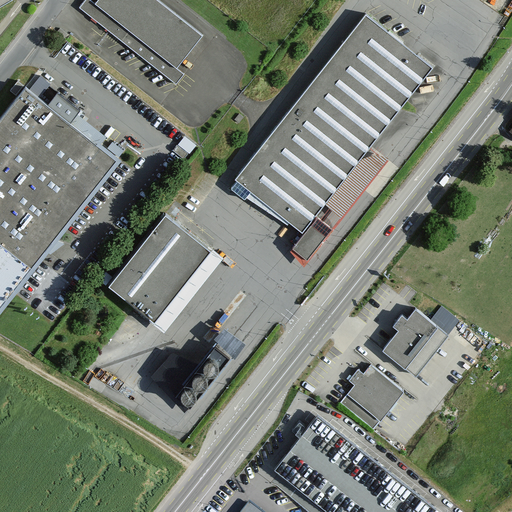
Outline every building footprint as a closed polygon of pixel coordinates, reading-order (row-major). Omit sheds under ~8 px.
[(0,0),(0,9),(15,0),(0,0)] [(205,35),(159,0),(101,0),(98,4),(92,0),(86,0),(79,9),(176,85),(185,74),(179,69),(205,35)] [(365,156),(436,68),(369,14),(230,189),(247,202),(305,235),(292,253),(304,269),(395,157),(365,156)] [(72,124),(27,87),(0,120),(0,309),(127,150),(80,113),(72,124)] [(187,134),(175,149),(187,158),(198,144),(187,134)] [(226,260),(169,214),(109,288),(166,334),(226,260)] [(415,311),(383,352),(413,376),(445,334),(415,311)] [(225,330),(221,335),(202,366),(173,353),(152,374),(187,416),(236,360),(246,347),(225,330)] [(372,367),(342,404),(373,430),(403,392),(372,367)] [(319,416),(274,471),(325,511),(429,511),(433,508),(319,416)] [(302,420),(296,429),(304,434),(310,425),(302,420)]
